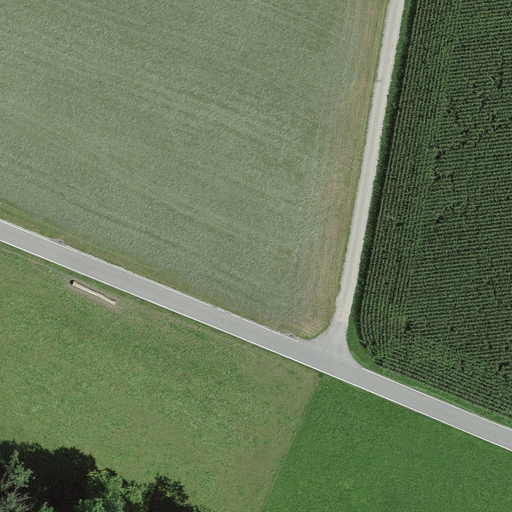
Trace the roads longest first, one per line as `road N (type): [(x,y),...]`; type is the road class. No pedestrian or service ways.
road 1 (unclassified): [(0,229),(511,439)]
road 2 (track): [(401,0),(328,365)]
